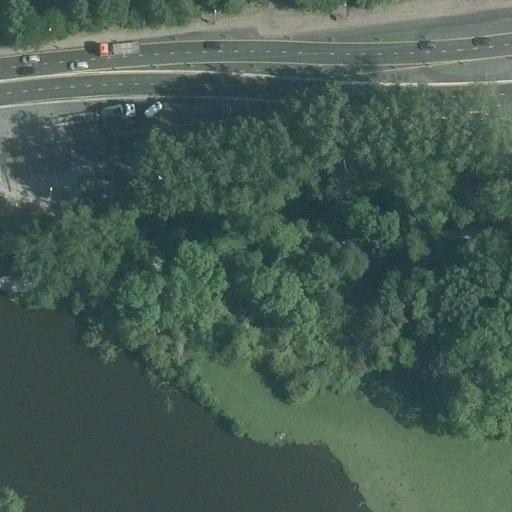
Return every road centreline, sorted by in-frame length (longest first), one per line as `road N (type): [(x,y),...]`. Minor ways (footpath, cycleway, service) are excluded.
road 1 (primary): [(511,29),(0,95)]
road 2 (primary): [(0,162),(511,100)]
